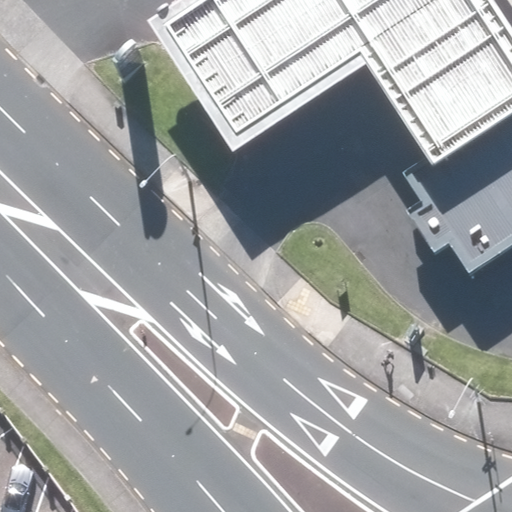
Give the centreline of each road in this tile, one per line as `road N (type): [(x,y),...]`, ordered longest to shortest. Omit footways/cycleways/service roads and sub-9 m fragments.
road 1 (primary): [(56,240),(471,511)]
road 2 (primary): [(276,511),(56,240)]
